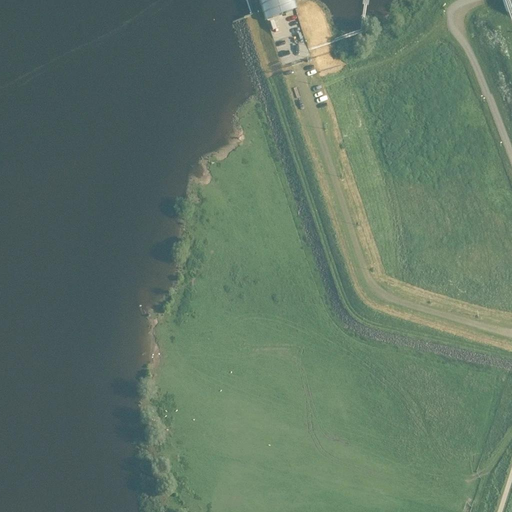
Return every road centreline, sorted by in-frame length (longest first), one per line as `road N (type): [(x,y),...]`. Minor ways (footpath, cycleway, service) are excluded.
road 1 (unclassified): [(295,61),(373,287),(511,332)]
road 2 (unclassified): [(511,158),(475,62),(449,23),(455,5),(470,0)]
